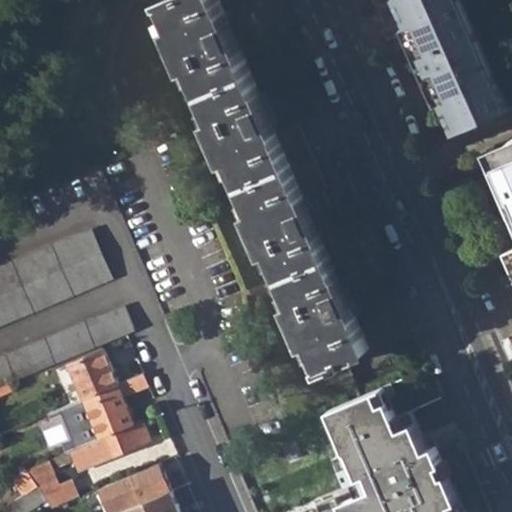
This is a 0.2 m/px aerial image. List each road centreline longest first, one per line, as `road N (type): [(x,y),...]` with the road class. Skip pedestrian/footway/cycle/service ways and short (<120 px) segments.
road 1 (primary): [(321,0),(511,446)]
road 2 (residential): [(233,511),(107,209),(0,251)]
